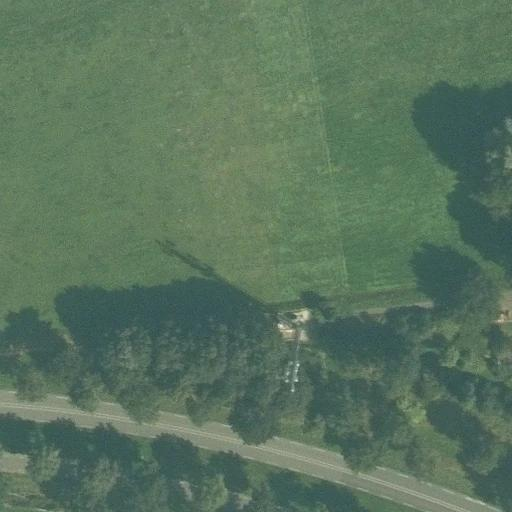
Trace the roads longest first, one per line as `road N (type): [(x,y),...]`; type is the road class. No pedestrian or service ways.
road 1 (primary): [(463,511),(320,462),(186,430),(0,406)]
road 2 (unclassified): [(0,461),(205,493),(265,511)]
